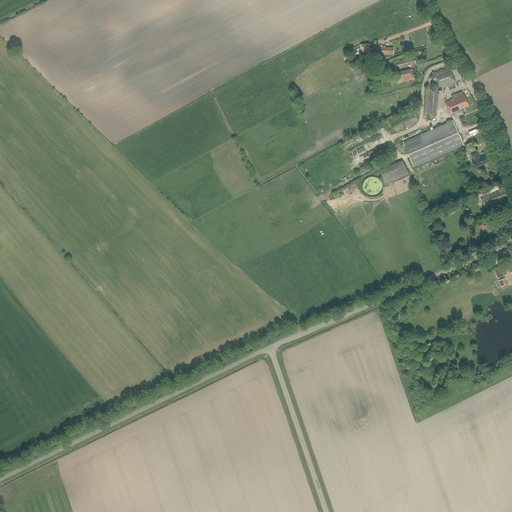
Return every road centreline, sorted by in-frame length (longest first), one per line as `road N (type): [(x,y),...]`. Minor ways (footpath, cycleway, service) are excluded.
road 1 (unclassified): [(270,347),(0,480)]
road 2 (unclassified): [(270,347),(511,236)]
road 3 (unclassified): [(511,177),(425,0)]
road 4 (unclassified): [(326,511),(270,347)]
